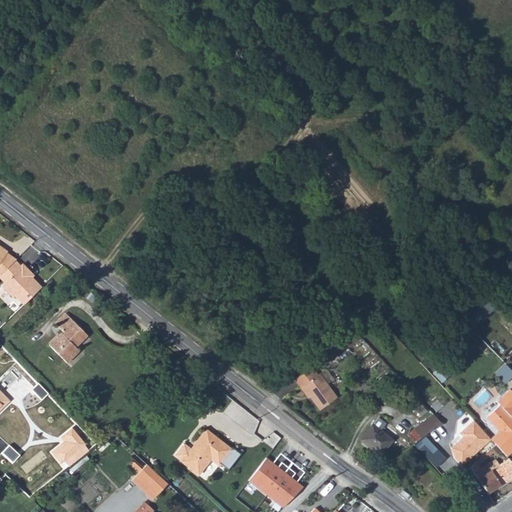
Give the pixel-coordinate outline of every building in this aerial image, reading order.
[(0,274),(15,259),(16,258),(7,252),(8,250),(0,244),(0,274)] [(0,277),(4,281),(20,265),(15,259),(0,274),(0,277)] [(14,294),(24,304),(42,286),(28,272),(30,270),(23,263),(20,265),(4,281),(1,284),(13,296),(14,294)] [(487,315),(495,307),(487,300),(480,309),(487,315)] [(49,343),(67,363),(80,350),(77,346),(89,334),(68,311),(57,322),(64,330),(49,343)] [(323,351),(330,360),(348,348),(341,338),(323,351)] [(511,367),(505,362),(496,373),(507,382),(511,375),(511,367)] [(434,371),(445,379),(450,372),(438,364),(434,371)] [(293,382),(299,390),(301,389),(319,412),(335,399),(317,376),(316,376),(310,369),(293,382)] [(487,381),(475,392),(486,402),(497,392),(487,381)] [(492,440),(508,457),(511,453),(511,394),(508,391),(495,404),(499,408),(488,418),(500,432),(492,440)] [(413,431),(420,440),(442,426),(434,417),(413,431)] [(377,419),(360,441),(379,457),(390,443),(379,433),(385,426),(377,419)] [(463,467),(492,440),(475,422),(474,421),(464,431),(463,437),(464,438),(452,449),(459,456),(455,459),(463,467)] [(71,429),(62,436),(67,441),(53,451),(63,464),(86,448),(71,429)] [(182,460),(198,474),(211,459),(218,465),(232,449),(207,429),(191,448),(184,442),(175,453),(182,459),(182,460)] [(444,461),(423,439),(420,440),(413,446),(435,469),(444,461)] [(480,481),(490,494),(510,481),(511,479),(511,460),(503,465),(480,481)] [(132,482),(154,502),(164,491),(142,472),(132,482)]
